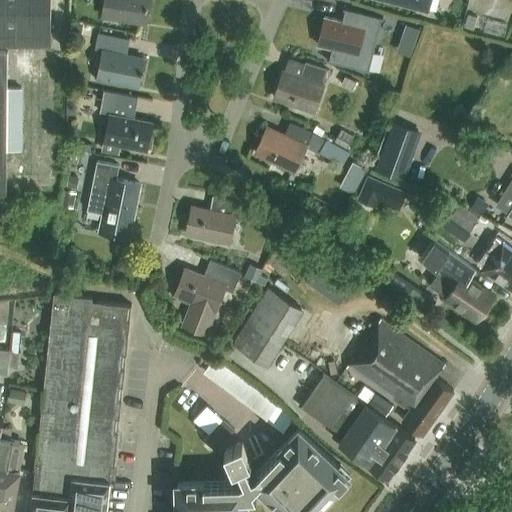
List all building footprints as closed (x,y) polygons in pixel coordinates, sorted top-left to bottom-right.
[(0,0),(0,42),(50,43),(50,0),(0,0)] [(145,22),(148,0),(105,0),(103,15),(145,22)] [(391,0),(427,9),(428,0),(391,0)] [(325,16),(318,44),(331,47),(328,59),(368,69),(381,16),(367,13),(345,7),(341,21),(325,16)] [(83,22),(71,20),(68,32),(81,35),(83,22)] [(405,23),(401,35),(415,40),(419,28),(405,23)] [(137,85),(143,58),(125,54),(128,39),(113,36),(98,33),(97,41),(95,48),(102,50),(97,77),(137,85)] [(6,92),(6,50),(0,50),(0,191),(5,191),(5,149),(19,149),(19,97),(19,92),(6,92)] [(313,110),(327,69),(305,62),(300,76),(283,70),(274,97),(313,110)] [(104,91),(102,100),(100,111),(110,113),(102,149),(118,152),(119,144),(146,150),(147,147),(151,147),(153,136),(149,136),(152,122),(132,118),(136,97),(104,91)] [(423,129),(393,119),(377,167),(406,177),(423,129)] [(77,123),(67,122),(67,135),(76,135),(77,123)] [(293,170),(311,131),(290,122),(284,134),(267,127),(255,152),(293,170)] [(354,134),(341,127),(335,140),(347,146),(354,134)] [(348,150),(327,138),(320,151),(341,163),(348,150)] [(128,236),(139,183),(115,178),(118,165),(97,160),(88,208),(104,211),(99,230),(128,236)] [(360,180),(367,167),(353,161),(347,173),(360,180)] [(406,190),(367,174),(357,198),(376,206),(378,200),(399,208),(406,190)] [(236,212),(239,200),(213,195),(210,209),(192,206),(186,234),(227,242),(233,212),(236,212)] [(478,218),(457,204),(442,225),(463,240),(467,234),(478,218)] [(511,288),(511,246),(510,245),(511,242),(511,233),(496,223),(483,241),(500,253),(487,271),(511,288)] [(281,282),(308,240),(289,228),(262,270),(281,282)] [(440,268),(429,284),(447,297),(445,299),(475,320),(493,295),(467,277),(474,267),(435,239),(423,256),(440,268)] [(337,303),(356,277),(323,254),(305,280),(337,303)] [(209,257),(207,262),(203,275),(184,268),(175,295),(180,297),(180,299),(191,303),(183,325),(207,334),(224,286),(232,289),(239,268),(209,257)] [(263,268),(250,262),(245,274),(265,283),(267,277),(260,274),(263,268)] [(247,318),(281,341),(303,307),(268,285),(247,318)] [(106,511),(112,464),(114,464),(118,431),(115,430),(117,416),(119,416),(121,399),(118,399),(120,384),(123,385),(125,367),(122,367),(123,353),(126,353),(130,319),(127,319),(128,305),(131,305),(131,303),(130,303),(130,304),(91,300),(92,295),(53,291),(29,511),(106,511)] [(422,433),(453,389),(434,376),(443,363),(379,317),(346,365),(408,409),(402,419),(422,433)] [(267,364),(281,341),(247,318),(232,341),(267,364)] [(0,349),(0,373),(6,374),(9,350),(0,349)] [(206,366),(218,374),(227,362),(216,354),(206,366)] [(388,476),(415,438),(324,376),(305,405),(341,430),(335,439),(388,476)] [(24,388),(10,386),(8,400),(22,402),(24,388)] [(210,429),(224,414),(208,400),(195,416),(210,429)] [(216,450),(234,428),(222,418),(204,439),(216,450)] [(0,502),(13,505),(20,468),(25,440),(9,437),(11,427),(0,425),(0,422),(0,421),(0,502)] [(341,485),(352,473),(340,463),(338,465),(299,427),(256,472),(252,474),(246,461),(251,459),(242,440),(224,448),(233,467),(238,465),(243,478),(239,480),(177,481),(178,511),(245,511),(245,494),(256,494),(253,487),(257,482),(289,511),(311,511),(339,483),(341,485)]
